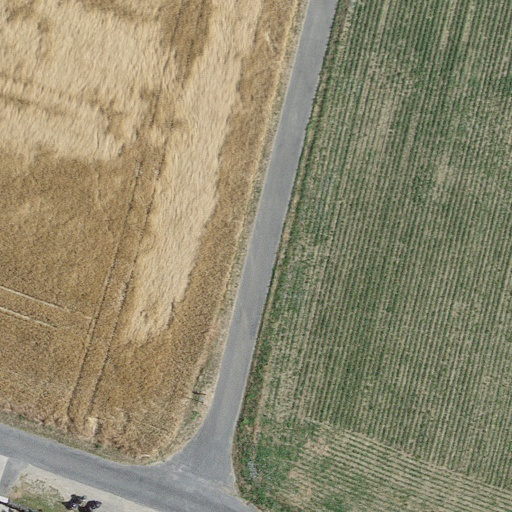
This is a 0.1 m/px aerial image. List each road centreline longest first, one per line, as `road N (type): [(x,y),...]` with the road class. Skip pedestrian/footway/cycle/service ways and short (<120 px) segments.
road 1 (unclassified): [(196,507),(324,0)]
road 2 (unclassified): [(0,439),(196,507)]
